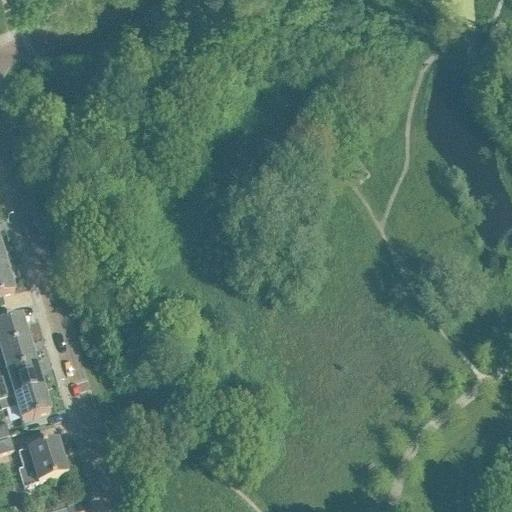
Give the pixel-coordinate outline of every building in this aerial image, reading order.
[(5,274),(0,275),(0,303),(13,299),(5,274)] [(0,354),(27,346),(19,321),(0,327),(0,354)] [(0,363),(1,364),(5,379),(34,370),(27,346),(0,354),(0,363)] [(34,370),(5,379),(0,380),(0,406),(41,394),(34,370)] [(41,394),(0,406),(0,416),(1,416),(15,411),(20,427),(49,418),(41,394)] [(0,444),(9,442),(6,430),(0,431),(0,444)] [(0,459),(14,456),(10,444),(0,446),(0,459)] [(23,493),(36,489),(66,480),(56,447),(16,459),(21,476),(18,477),(23,493)]
